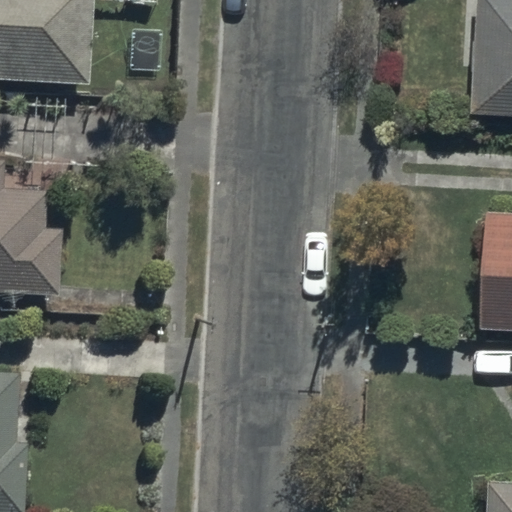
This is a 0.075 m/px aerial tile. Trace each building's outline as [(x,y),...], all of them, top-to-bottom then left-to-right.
[(0,0),(0,70),(81,75),(84,0),(0,0)] [(511,0),(472,0),(470,101),(511,103),(511,0)] [(0,281),(52,283),(52,222),(39,222),(39,182),(0,181),(0,281)] [(511,213),(493,213),(487,326),(511,327),(511,213)] [(7,365),(0,365),(0,505),(15,506),(19,435),(3,434),(7,365)] [(511,511),(511,473),(485,473),(485,511),(511,511)]
